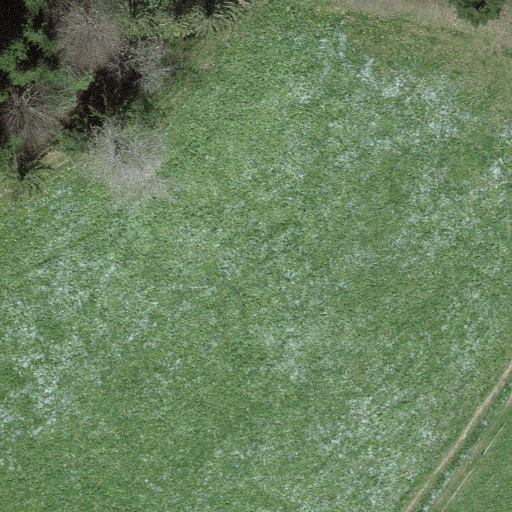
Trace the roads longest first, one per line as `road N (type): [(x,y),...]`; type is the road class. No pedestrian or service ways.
road 1 (track): [(225,0),(203,39),(128,115),(40,181),(0,191)]
road 2 (track): [(420,511),(511,386)]
